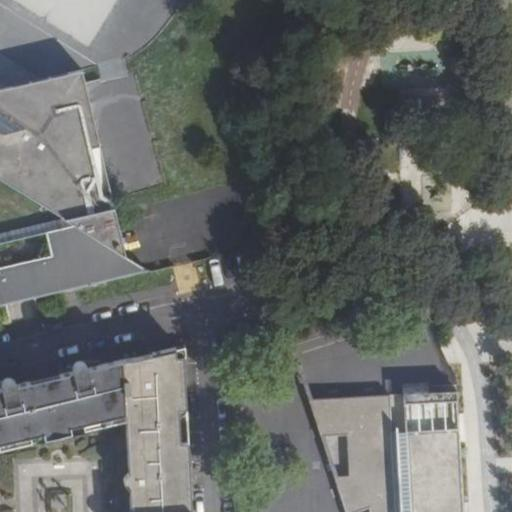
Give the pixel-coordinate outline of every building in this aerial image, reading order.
[(0,0),(0,308),(138,277),(122,265),(78,76),(0,92),(0,0)] [(277,358),(267,325),(225,336),(227,374),(277,358)] [(179,359),(178,346),(122,359),(125,416),(130,511),(194,511),(191,444),(184,444),(182,409),(189,409),(187,359),(179,359)] [(125,416),(122,359),(0,387),(0,444),(44,434),(70,429),(125,416)] [(462,511),(458,430),(456,392),(388,395),(308,398),(343,511),(344,511),(365,505),(365,511),(462,511)] [(70,429),(44,434),(45,438),(71,433),(70,429)]
